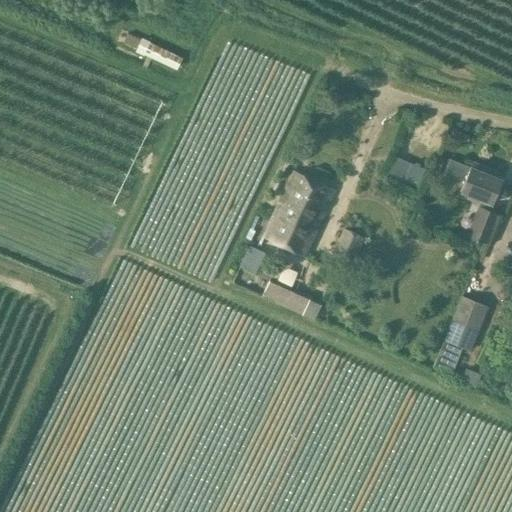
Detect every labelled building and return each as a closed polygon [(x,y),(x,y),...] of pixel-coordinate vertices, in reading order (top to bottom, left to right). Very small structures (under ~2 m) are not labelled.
[(418,186),(426,169),(396,153),(387,171),(418,186)] [(450,160),(445,173),(464,181),(460,192),(491,204),(501,179),(485,173),(487,168),(471,162),(469,168),(450,160)] [(262,237),(303,256),(334,190),(293,171),(262,237)] [(478,206),(467,232),(466,236),(481,241),(484,243),(485,242),(489,243),(500,216),(496,215),(496,214),(478,206)] [(333,250),(354,259),(364,238),(343,229),(333,250)] [(248,245),(238,266),(255,273),(264,253),(248,245)] [(316,282),(277,265),(262,297),(314,321),(328,290),(315,284),(316,282)] [(443,340),(462,348),(470,351),(488,307),(461,296),(443,340)] [(443,340),(432,367),(458,378),(458,379),(467,383),(471,373),(460,369),(461,369),(454,366),(462,348),(443,340)]
